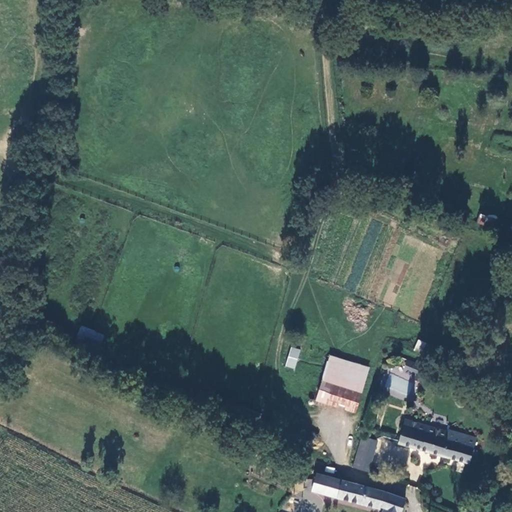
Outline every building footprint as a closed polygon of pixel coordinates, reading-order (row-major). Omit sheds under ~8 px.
[(81,325),(75,338),(99,347),(104,334),(81,325)] [(417,340),(414,350),(422,351),(424,342),(417,340)] [(284,366),(295,369),(301,349),(291,346),(284,366)] [(353,412),(368,372),(331,358),(316,398),(353,412)] [(405,398),(409,378),(387,374),(383,394),(405,398)] [(423,408),(426,409),(430,408),(431,405),(431,401),(428,399),(425,399),(422,401),(421,405),(423,408)] [(430,431),(410,426),(409,430),(407,429),(402,447),(469,466),(473,454),(477,440),(450,432),(447,441),(429,436),(430,431)] [(368,473),(379,443),(362,437),(352,467),(368,473)] [(403,511),(408,501),(388,494),(317,476),(313,493),(379,511),(382,508),(386,509),(385,511),(403,511)]
